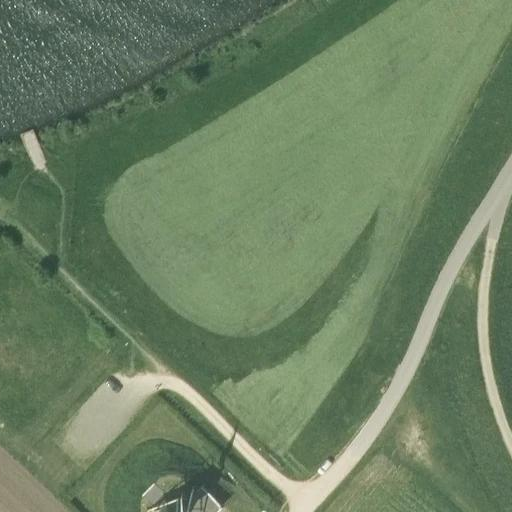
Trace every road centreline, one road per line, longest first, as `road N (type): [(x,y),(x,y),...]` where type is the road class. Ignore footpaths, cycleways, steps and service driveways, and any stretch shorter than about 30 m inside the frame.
road 1 (track): [(0,213),(307,508)]
road 2 (track): [(307,508),(400,388),(470,228),(511,165)]
